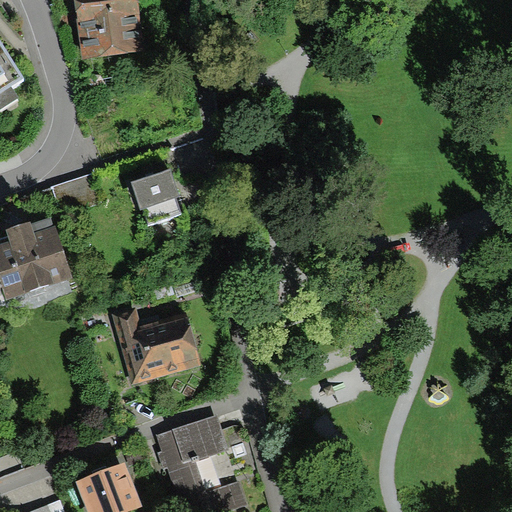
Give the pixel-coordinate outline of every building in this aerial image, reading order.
[(135,0),(92,0),(78,2),(85,59),(131,53),(127,18),(138,16),(135,0)] [(0,111),(31,93),(0,42),(0,111)] [(96,208),(88,181),(48,192),(55,219),(96,208)] [(175,221),(167,184),(130,192),(138,229),(175,221)] [(64,285),(45,228),(0,242),(0,291),(4,304),(64,285)] [(180,303),(109,324),(129,390),(199,370),(180,303)] [(236,415),(152,440),(173,511),(242,511),(264,506),(236,415)] [(119,485),(112,466),(70,480),(81,511),(111,511),(111,509),(127,504),(125,498),(130,496),(126,483),(119,485)]
